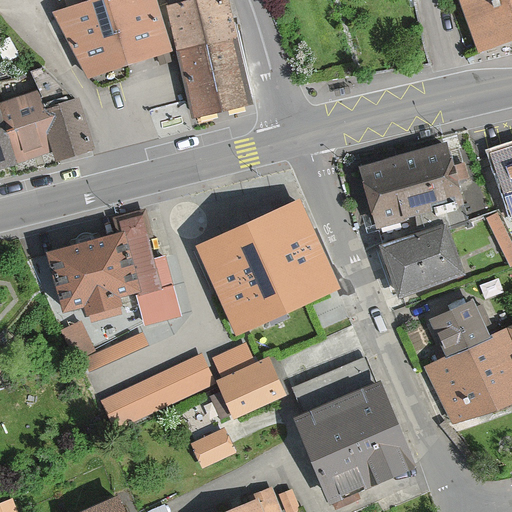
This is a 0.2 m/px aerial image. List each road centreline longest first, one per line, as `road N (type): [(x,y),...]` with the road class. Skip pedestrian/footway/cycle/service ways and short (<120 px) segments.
road 1 (residential): [(468,511),(435,465),(297,138)]
road 2 (secondary): [(0,213),(297,138)]
road 3 (secondary): [(297,138),(511,86)]
road 4 (residential): [(297,138),(247,0)]
